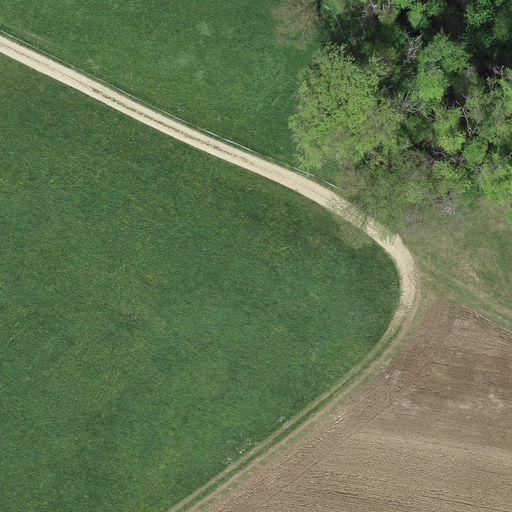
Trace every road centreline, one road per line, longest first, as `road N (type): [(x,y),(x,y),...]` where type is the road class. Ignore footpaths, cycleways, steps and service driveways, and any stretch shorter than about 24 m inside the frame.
road 1 (track): [(409,267),(400,249),(292,183),(0,44)]
road 2 (track): [(409,267),(403,314),(376,354),(175,511)]
